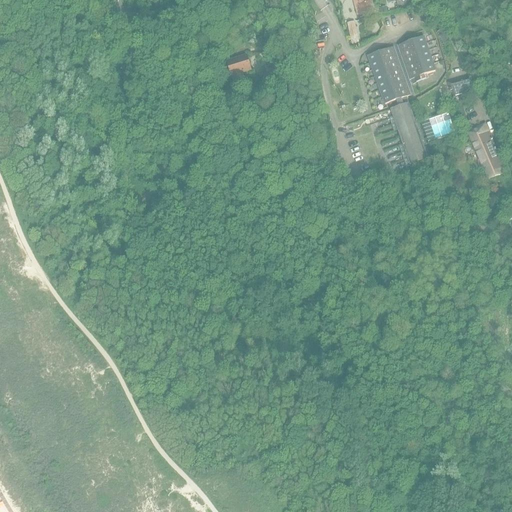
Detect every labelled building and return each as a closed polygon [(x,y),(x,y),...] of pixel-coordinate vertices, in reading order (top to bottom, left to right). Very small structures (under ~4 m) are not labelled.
[(353,0),(358,15),(374,11),(370,0),(353,0)] [(346,25),(351,44),(358,43),(353,23),(346,25)] [(400,47),(402,52),(405,51),(421,45),(419,38),(403,44),(403,45),(403,46),(400,47)] [(424,52),(421,45),(405,51),(402,52),(404,59),(424,52)] [(375,61),(375,62),(395,55),(393,49),(389,51),(389,49),(373,55),(375,61)] [(261,55),(265,68),(275,65),(271,52),(261,55)] [(405,66),(426,59),(424,52),(404,59),(406,66),(405,66)] [(395,55),(375,62),(378,68),(397,61),(395,55)] [(251,69),(247,56),(227,62),(231,75),(232,75),(235,84),(243,82),(240,73),(251,69)] [(405,66),(408,73),(428,66),(426,59),(405,66)] [(378,68),(380,75),(401,68),(400,68),(397,61),(378,68)] [(272,79),(291,73),(289,64),(269,70),(272,79)] [(428,66),(408,73),(410,80),(414,79),(431,73),(428,66)] [(380,75),(382,82),(403,75),(401,68),(380,75)] [(449,81),(453,96),(480,88),(476,74),(449,81)] [(405,82),(403,75),(382,82),(385,89),(405,82)] [(385,89),(387,96),(408,88),(405,82),(385,89)] [(390,103),(392,102),(406,97),(410,95),(408,88),(387,96),(390,103)] [(390,118),(393,117),(413,110),(411,102),(408,103),(406,97),(392,102),(394,108),(387,111),(390,118)] [(396,123),(416,116),(413,110),(393,117),(396,123)] [(396,123),(398,130),(418,123),(416,116),(396,123)] [(401,137),(421,130),(418,123),(398,130),(401,137)] [(484,124),(473,129),(484,155),(479,157),(489,179),(500,174),(496,166),(501,163),(484,124)] [(397,139),(399,146),(423,137),(421,130),(401,137),(397,139)] [(399,146),(402,152),(425,144),(423,137),(399,146)] [(402,152),(404,159),(428,151),(425,144),(402,152)] [(407,167),(410,165),(428,159),(430,158),(428,151),(404,159),(407,167)]
